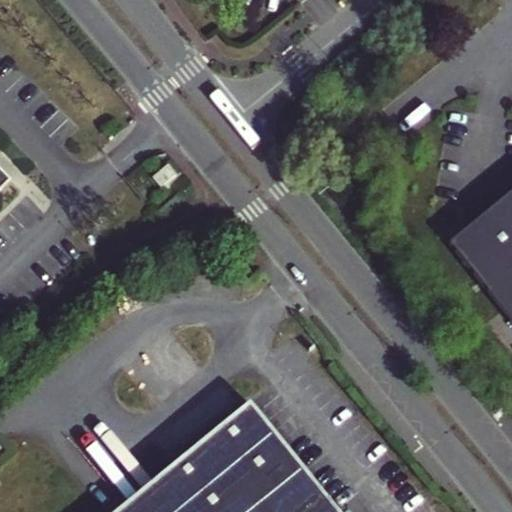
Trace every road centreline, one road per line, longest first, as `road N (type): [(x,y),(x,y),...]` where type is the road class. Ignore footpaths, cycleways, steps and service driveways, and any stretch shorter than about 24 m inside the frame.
road 1 (tertiary): [(77,0),(497,511)]
road 2 (unknown): [(258,331),(221,317),(153,337),(108,368),(97,405),(105,425),(150,468),(177,464),(242,422),(268,372)]
road 3 (tertiary): [(511,465),(231,123)]
road 4 (unclassified): [(231,123),(382,0)]
road 5 (tertiary): [(231,123),(135,0)]
